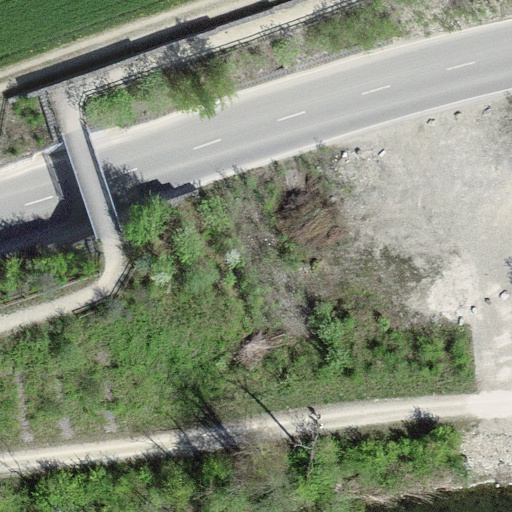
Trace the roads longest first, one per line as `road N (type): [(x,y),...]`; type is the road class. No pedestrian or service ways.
road 1 (unclassified): [(0,208),(511,60)]
road 2 (track): [(0,79),(209,0)]
